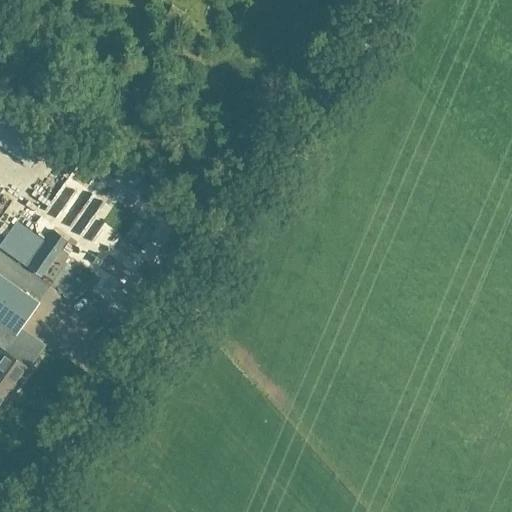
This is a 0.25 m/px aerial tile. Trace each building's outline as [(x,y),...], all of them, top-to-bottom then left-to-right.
[(0,152),(0,205),(5,199),(0,195),(0,179),(14,163),(0,152)] [(51,170),(26,213),(58,232),(53,240),(124,281),(141,250),(119,237),(122,232),(130,237),(140,219),(132,214),(142,196),(104,174),(93,194),(51,170)] [(18,222),(0,245),(0,247),(25,266),(44,242),(18,222)] [(38,301),(0,273),(0,320),(16,332),(38,301)] [(113,292),(110,305),(122,308),(125,294),(113,292)] [(0,408),(29,369),(26,367),(40,348),(29,340),(15,358),(4,350),(0,355),(0,408)]
